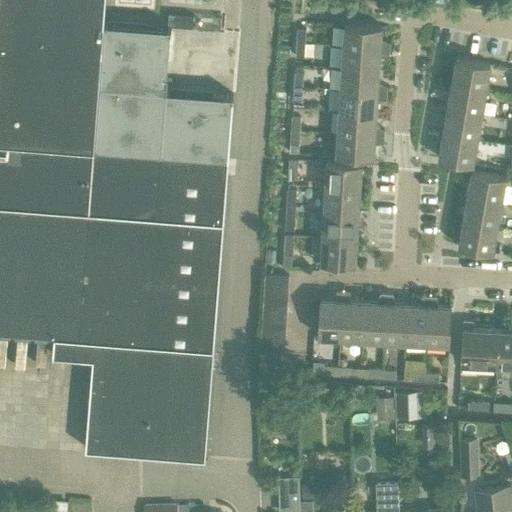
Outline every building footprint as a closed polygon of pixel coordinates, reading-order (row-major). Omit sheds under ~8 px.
[(85,447),(206,456),(233,93),(168,88),(172,25),(167,25),(104,20),(105,0),(0,0),(0,330),(54,334),(52,354),(93,357),(85,447)] [(167,25),(172,25),(192,27),(193,14),(168,12),(167,25)] [(390,47),(390,40),(381,37),(381,24),(345,22),(343,44),(390,47)] [(306,42),(307,28),(298,27),(297,42),(306,42)] [(305,57),(306,42),(297,42),(296,56),(305,57)] [(379,68),(379,56),(389,54),(390,47),(343,44),(342,66),(379,68)] [(485,87),(490,61),(456,55),(452,81),(485,87)] [(387,90),(388,84),(378,81),(379,68),(342,66),(341,88),(387,90)] [(303,85),(304,72),(295,71),(294,85),(303,85)] [(481,112),(485,87),(452,81),(447,106),(481,112)] [(303,100),(303,85),(294,85),(293,100),(303,100)] [(376,112),(377,100),(387,98),(387,90),(341,88),(339,109),(376,112)] [(477,136),(481,112),(447,106),(443,130),(477,136)] [(385,134),(385,128),(375,124),(376,112),(339,109),(338,131),(385,134)] [(301,129),(302,115),(292,115),(292,128),(301,129)] [(300,144),(301,129),(292,128),(291,143),(300,144)] [(472,162),(477,136),(443,130),(439,156),(472,162)] [(373,156),(374,142),(384,140),(385,134),(338,131),(337,154),(373,156)] [(297,179),(299,158),(289,158),(288,178),(297,179)] [(358,187),(360,161),(327,159),(325,185),(358,187)] [(500,200),(504,174),(471,169),(467,194),(500,200)] [(357,212),(358,187),(325,185),(324,210),(357,212)] [(296,208),(297,188),(288,188),(287,208),(296,208)] [(496,224),(500,200),(467,194),(463,219),(496,224)] [(295,229),(296,208),(287,208),(285,229),(295,229)] [(355,236),(357,212),(324,210),(322,234),(355,236)] [(492,250),(496,224),(463,219),(458,244),(492,250)] [(284,254),(284,264),(293,264),(293,254),(294,234),(285,233),(284,254)] [(354,262),(355,236),(322,234),(321,260),(354,262)] [(264,272),(264,284),(287,286),(288,273),(264,272)] [(287,299),(287,286),(264,284),(263,298),(287,299)] [(340,335),(343,289),(336,289),(332,297),(319,296),(317,334),(340,335)] [(362,337),(364,300),(350,299),(347,289),(343,289),(340,335),(362,337)] [(383,338),(386,292),(379,292),(376,300),(364,300),(362,337),(383,338)] [(405,340),(407,302),(394,302),(391,292),(386,292),(383,338),(405,340)] [(426,341),(429,295),(424,295),(420,303),(407,302),(405,340),(426,341)] [(449,342),(451,305),(438,304),(435,295),(429,295),(426,341),(449,342)] [(286,312),(287,299),(263,298),(262,311),(286,312)] [(285,326),(286,312),(262,311),(261,324),(285,326)] [(284,339),(285,326),(261,324),(261,337),(284,339)] [(495,363),(497,329),(464,327),(462,362),(495,363)] [(511,364),(511,329),(497,329),(495,363),(511,364)] [(284,351),(284,339),(261,337),(260,350),(284,351)] [(283,364),(284,351),(260,350),(259,362),(283,364)] [(282,376),(283,364),(259,362),(259,375),(282,376)] [(337,374),(338,365),(325,364),(324,374),(337,374)] [(353,375),(353,366),(338,365),(337,374),(353,375)] [(381,377),(381,368),(368,367),(368,376),(381,377)] [(396,378),(397,369),(381,368),(381,377),(396,378)] [(424,380),(424,370),(412,369),(411,379),(424,380)] [(440,380),(440,371),(424,370),(424,380),(440,380)] [(396,415),(426,414),(425,389),(395,390),(396,415)] [(377,418),(394,417),(393,395),(376,396),(377,418)] [(348,397),(325,397),(326,415),(348,415),(348,397)] [(489,410),(490,400),(469,399),(468,409),(489,410)] [(511,411),(511,401),(494,401),(493,410),(511,411)] [(478,437),(461,438),(463,474),(479,474),(478,437)] [(280,493),(300,492),(300,476),(280,477),(280,493)] [(398,511),(398,480),(375,481),(377,508),(361,509),(360,511),(398,511)] [(511,511),(511,504),(509,484),(476,489),(478,511),(511,511)] [(176,511),(176,503),(145,504),(145,511),(151,511),(150,511),(176,511)]
